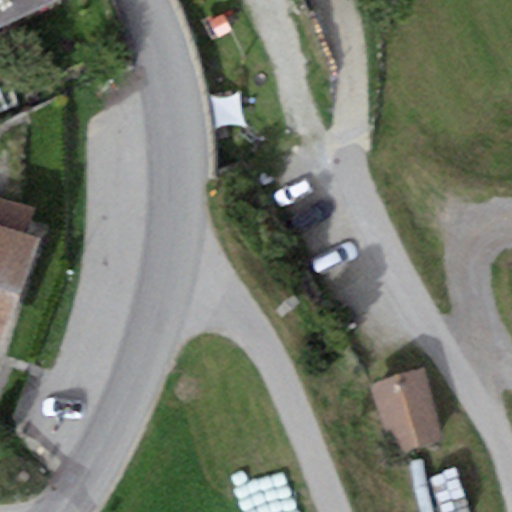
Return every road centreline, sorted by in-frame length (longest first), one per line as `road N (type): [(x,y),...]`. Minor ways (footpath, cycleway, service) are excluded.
road 1 (residential): [(348,0),(354,177),(367,221),(501,442),(511,486)]
road 2 (residential): [(334,511),(250,320),(180,232)]
road 3 (unclassified): [(180,232),(132,401),(66,511)]
road 4 (unclassified): [(142,0),(162,43),(178,130),(180,232)]
road 5 (track): [(511,370),(459,373),(467,247),(511,225)]
